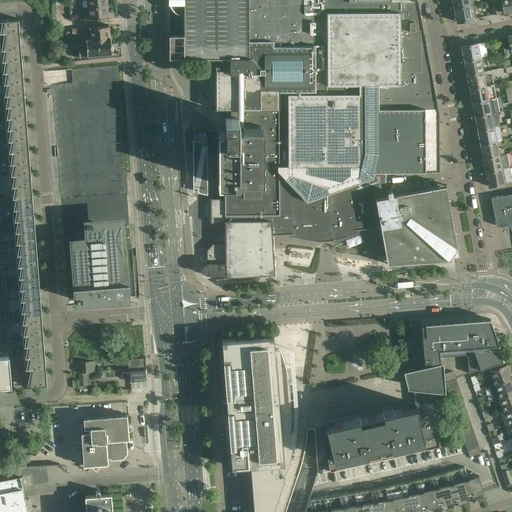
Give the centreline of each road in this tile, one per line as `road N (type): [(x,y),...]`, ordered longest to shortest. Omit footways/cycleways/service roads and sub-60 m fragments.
road 1 (unclassified): [(50,320),(25,11),(0,13)]
road 2 (secondary): [(483,286),(176,305)]
road 3 (secondary): [(177,321),(475,299)]
road 4 (unclassified): [(483,286),(438,37)]
road 5 (secondary): [(140,111),(158,313)]
road 6 (unknown): [(303,495),(460,465)]
road 7 (tertiary): [(158,313),(169,472)]
road 8 (tertiary): [(192,471),(177,321)]
road 9 (unclassified): [(169,472),(82,479),(44,445)]
road 10 (unclassified): [(0,402),(52,394),(50,320)]
